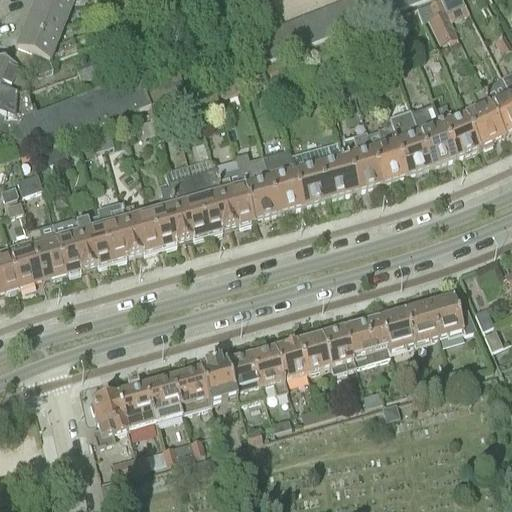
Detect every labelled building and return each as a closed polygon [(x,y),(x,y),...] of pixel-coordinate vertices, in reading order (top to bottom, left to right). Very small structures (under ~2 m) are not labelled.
[(42,0),(37,0),(30,17),(63,30),(70,11),(42,0)] [(42,0),(70,11),(74,0),(42,0)] [(119,0),(123,9),(141,2),(139,0),(119,0)] [(155,0),(147,0),(150,8),(158,5),(155,0)] [(241,0),(230,0),(234,11),(235,11),(237,10),(244,7),(244,5),(241,0)] [(364,0),(356,0),(353,1),(363,27),(374,23),(364,0)] [(376,0),(364,0),(374,23),(384,19),(376,0)] [(388,0),(376,0),(384,19),(394,15),(388,0)] [(400,0),(388,0),(394,15),(405,11),(400,0)] [(415,7),(412,0),(400,0),(405,11),(415,7)] [(452,0),(439,7),(446,21),(464,12),(457,0),(452,0)] [(353,1),(343,5),(353,31),(363,27),(353,1)] [(123,9),(126,18),(144,11),(141,2),(123,9)] [(332,9),(342,36),(353,31),(343,5),(332,9)] [(438,6),(427,11),(433,24),(427,26),(439,53),(445,50),(450,48),(456,45),(443,18),(438,6)] [(252,28),(276,18),(271,7),(248,16),(252,28)] [(322,14),(332,40),(342,36),(332,9),(322,14)] [(126,18),(130,27),(148,20),(144,11),(126,18)] [(322,14),(311,18),(321,44),(332,40),(322,14)] [(30,17),(23,36),(55,49),(63,30),(30,17)] [(280,30),(276,18),(252,28),(267,65),(290,56),(280,30)] [(311,18),(301,22),(311,48),(321,44),(311,18)] [(148,20),(130,27),(132,33),(150,26),(148,20)] [(301,22),(290,26),(301,52),(311,48),(301,22)] [(290,26),(280,30),(290,56),(301,52),(290,26)] [(23,36),(15,55),(30,61),(48,68),(48,67),(55,49),(23,36)] [(493,47),(502,63),(511,58),(502,42),(493,47)] [(318,52),(317,57),(320,67),(339,62),(335,47),(318,52)] [(290,61),(296,74),(314,66),(309,53),(290,61)] [(26,72),(30,61),(15,55),(11,66),(26,72)] [(30,61),(26,72),(35,76),(37,81),(51,76),(48,68),(30,61)] [(0,96),(15,102),(25,99),(28,98),(26,86),(22,85),(26,75),(0,64),(0,96)] [(100,64),(88,69),(93,81),(105,76),(100,64)] [(291,79),(286,64),(264,72),(270,88),(291,79)] [(173,67),(139,79),(149,111),(185,97),(173,67)] [(93,81),(88,69),(76,74),(81,86),(93,81)] [(261,74),(251,78),(256,92),(266,89),(261,74)] [(511,79),(501,85),(503,89),(508,98),(511,106),(511,77),(511,78),(511,79)] [(0,149),(4,149),(11,149),(17,163),(55,148),(149,111),(149,110),(137,80),(137,79),(32,119),(11,128),(8,127),(0,123),(0,149)] [(501,85),(482,94),(484,98),(504,140),(511,136),(511,106),(508,98),(503,89),(501,85)] [(199,101),(191,103),(195,116),(203,114),(202,109),(215,106),(211,91),(199,101)] [(476,113),(464,119),(478,152),(480,151),(481,153),(489,149),(489,147),(504,140),(484,98),(482,94),(469,100),(476,113)] [(0,96),(0,123),(8,127),(11,128),(32,119),(32,118),(30,112),(29,111),(25,99),(15,102),(0,96)] [(195,116),(191,103),(171,108),(175,121),(195,116)] [(450,126),(450,125),(443,110),(434,114),(453,163),(466,158),(478,152),(464,119),(450,126)] [(410,120),(409,120),(430,172),(453,163),(434,114),(433,115),(431,112),(410,120)] [(408,117),(388,125),(390,131),(405,181),(429,172),(430,172),(409,120),(408,117)] [(159,124),(149,127),(153,141),(163,138),(159,124)] [(153,141),(149,127),(139,130),(144,144),(153,141)] [(364,138),(365,139),(369,153),(380,189),(402,182),(405,181),(388,131),(364,138)] [(108,139),(99,141),(103,155),(112,153),(108,139)] [(352,142),(340,146),(344,160),(343,160),(353,197),(355,196),(380,189),(369,153),(365,139),(352,142)] [(99,141),(89,144),(93,158),(103,155),(99,141)] [(334,149),(288,163),(302,212),(327,204),(351,197),(353,197),(343,160),(341,161),(338,162),(335,152),(335,150),(334,149)] [(62,152),(52,155),(56,168),(66,165),(62,152)] [(0,156),(0,168),(12,164),(9,153),(0,156)] [(52,155),(44,157),(47,171),(56,168),(52,155)] [(286,157),(261,164),(277,219),(302,212),(288,163),(286,157)] [(245,160),(235,163),(238,175),(252,226),(277,219),(261,164),(247,168),(245,160)] [(214,182),(212,175),(190,182),(206,240),(208,239),(209,242),(221,238),(220,236),(229,233),(214,182)] [(238,175),(214,182),(229,233),(237,231),(238,234),(249,230),(248,227),(252,226),(238,175)] [(35,182),(25,185),(30,200),(40,197),(35,182)] [(207,243),(206,240),(190,182),(166,188),(183,246),(192,244),(193,247),(207,243)] [(25,185),(15,188),(21,203),(30,200),(25,185)] [(161,213),(147,217),(159,256),(175,252),(175,249),(183,246),(168,193),(158,195),(161,204),(159,205),(161,213)] [(14,205),(15,202),(12,195),(0,198),(0,204),(2,209),(14,205)] [(6,214),(5,215),(8,224),(21,220),(18,210),(6,213),(6,214)] [(118,210),(95,217),(97,223),(111,270),(125,266),(125,263),(133,261),(120,215),(118,210)] [(123,214),(120,215),(133,261),(142,258),(142,261),(159,256),(147,217),(135,220),(132,212),(123,214)] [(85,226),(74,229),(87,274),(96,272),(96,274),(111,270),(97,223),(85,226)] [(64,239),(54,242),(65,281),(66,280),(67,283),(79,280),(78,277),(87,274),(74,229),(62,233),(64,239)] [(38,236),(26,239),(26,241),(28,247),(28,248),(41,288),(65,281),(54,242),(53,241),(53,240),(49,241),(40,244),(38,236)] [(28,248),(4,255),(18,295),(41,288),(28,248)] [(4,255),(0,256),(0,300),(18,295),(4,255)] [(470,300),(481,296),(474,278),(463,282),(470,300)] [(451,302),(425,310),(435,344),(461,337),(462,341),(471,338),(465,316),(456,319),(451,302)] [(425,310),(400,317),(410,351),(435,344),(425,310)] [(467,322),(474,339),(491,330),(484,313),(467,322)] [(400,317),(375,324),(386,358),(410,351),(400,317)] [(375,324),(340,334),(352,374),(387,364),(386,358),(375,324)] [(481,337),(488,354),(499,350),(493,332),(481,337)] [(340,334),(318,340),(328,375),(330,381),(346,376),(352,374),(340,334)] [(318,340),(294,347),(304,382),(328,375),(318,340)] [(294,347),(270,354),(280,389),(304,382),(294,347)] [(270,354),(246,361),(256,396),(271,392),(273,400),(283,397),(280,389),(270,354)] [(246,361),(222,368),(233,407),(235,406),(236,412),(259,406),(256,396),(246,361)] [(219,369),(216,370),(195,376),(206,414),(227,408),(230,407),(233,407),(222,368),(219,369)] [(462,370),(443,375),(444,379),(446,387),(466,382),(462,370)] [(443,375),(418,382),(419,386),(422,394),(446,387),(444,379),(443,375)] [(195,376),(168,384),(179,422),(206,414),(195,376)] [(419,386),(418,382),(405,386),(408,398),(422,394),(419,386)] [(168,384),(140,392),(151,430),(179,422),(168,384)] [(140,392),(113,400),(124,438),(151,430),(140,392)] [(360,401),(363,411),(380,407),(378,397),(360,401)] [(124,438),(113,400),(89,407),(98,436),(90,438),(95,455),(110,451),(113,446),(111,442),(124,438)] [(337,407),(341,418),(360,413),(357,402),(337,407)] [(329,409),(313,413),(317,425),(333,421),(329,409)] [(394,411),(380,415),(384,429),(398,425),(394,411)] [(317,425),(313,413),(297,418),(301,430),(317,425)] [(268,429),(271,438),(289,433),(287,424),(268,429)] [(244,437),(248,449),(260,446),(256,434),(244,437)] [(199,444),(186,447),(190,462),(203,459),(199,444)] [(190,462),(186,447),(160,455),(164,470),(190,462)] [(144,462),(132,466),(136,480),(148,476),(144,462)] [(136,480),(132,466),(108,473),(112,487),(136,480)] [(99,494),(102,507),(117,503),(113,490),(99,494)]
